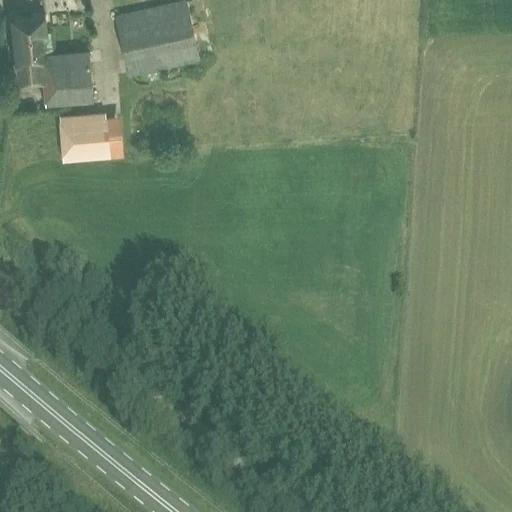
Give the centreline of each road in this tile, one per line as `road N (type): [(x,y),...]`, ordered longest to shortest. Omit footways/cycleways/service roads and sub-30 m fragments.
road 1 (unknown): [(29,293),(45,294),(326,511)]
road 2 (primary): [(179,511),(0,363)]
